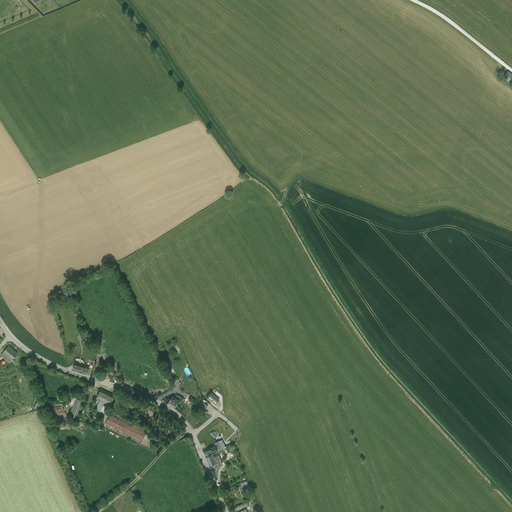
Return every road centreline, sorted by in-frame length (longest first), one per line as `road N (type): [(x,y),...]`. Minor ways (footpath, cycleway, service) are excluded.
road 1 (unclassified): [(225,511),(196,441),(168,407),(55,367),(0,323)]
road 2 (track): [(188,429),(98,511)]
road 3 (unclassified): [(511,70),(414,0)]
